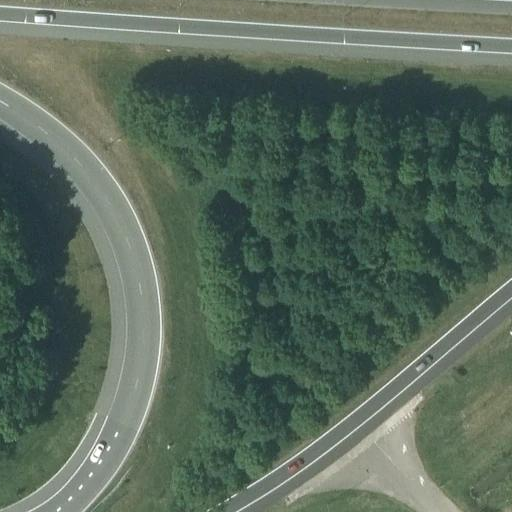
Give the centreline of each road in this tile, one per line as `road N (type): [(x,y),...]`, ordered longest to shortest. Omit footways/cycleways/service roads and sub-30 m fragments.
road 1 (motorway): [(0,15),(511,46)]
road 2 (motorway): [(0,103),(26,116),(93,181),(121,223),(143,303),(139,380),(126,416),(97,468),(56,511)]
road 3 (motorway): [(225,511),(353,425),(511,291)]
